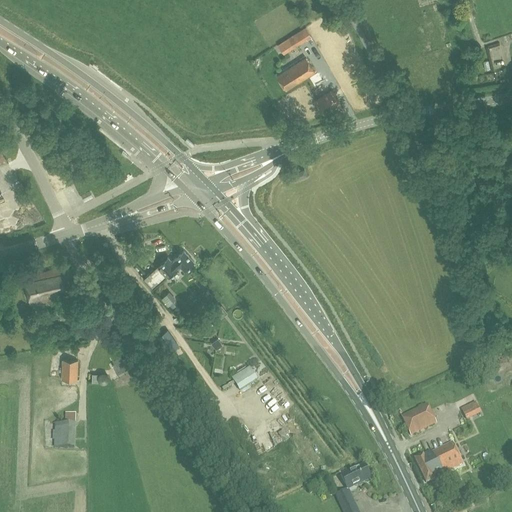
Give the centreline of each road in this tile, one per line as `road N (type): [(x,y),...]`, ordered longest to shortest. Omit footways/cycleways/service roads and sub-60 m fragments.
road 1 (primary): [(198,199),(387,443)]
road 2 (primary): [(387,443),(339,345),(250,228)]
road 3 (primary): [(203,177),(124,105),(0,23)]
road 4 (primary): [(0,39),(133,136),(185,185)]
road 5 (tertiary): [(287,152),(383,118),(511,98)]
road 6 (unclassified): [(0,105),(69,234)]
